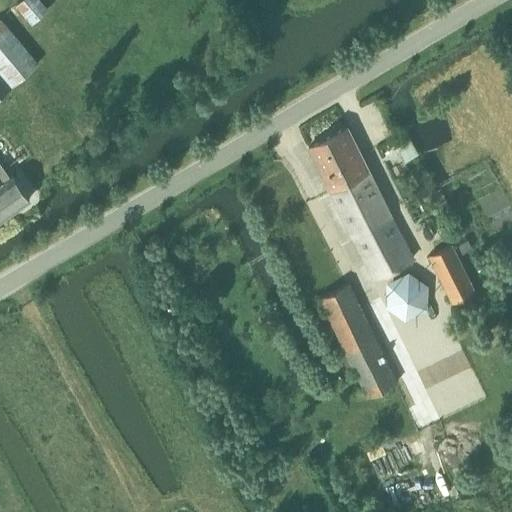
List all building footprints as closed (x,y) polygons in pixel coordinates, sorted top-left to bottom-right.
[(33,24),(49,11),(39,0),(23,0),(17,6),(33,24)] [(0,96),(40,64),(2,19),(0,19),(0,96)] [(374,279),(414,259),(347,129),(309,148),(374,279)] [(404,161),(417,154),(409,139),(396,147),(404,161)] [(9,179),(3,169),(0,165),(0,220),(29,200),(11,177),(9,179)] [(452,303),(474,292),(451,245),(429,256),(452,303)] [(349,285),(320,299),(368,396),(396,382),(349,285)]
